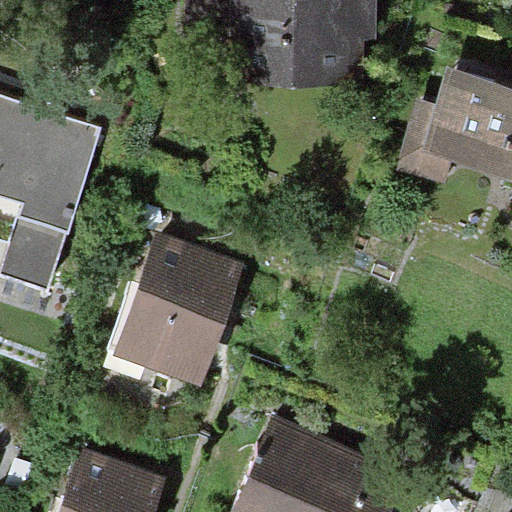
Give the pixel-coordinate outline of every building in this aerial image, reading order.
[(184,0),(183,83),(368,83),(367,40),(378,40),(378,0),(184,0)] [(452,160),(511,176),(511,86),(442,67),(432,103),(416,98),(396,169),(445,183),(452,160)] [(0,255),(61,277),(114,124),(0,85),(0,255)] [(120,355),(202,385),(233,302),(246,266),(164,236),(120,355)] [(230,511),(399,511),(415,480),(277,414),(230,511)] [(151,511),(165,475),(85,445),(59,511),(151,511)]
